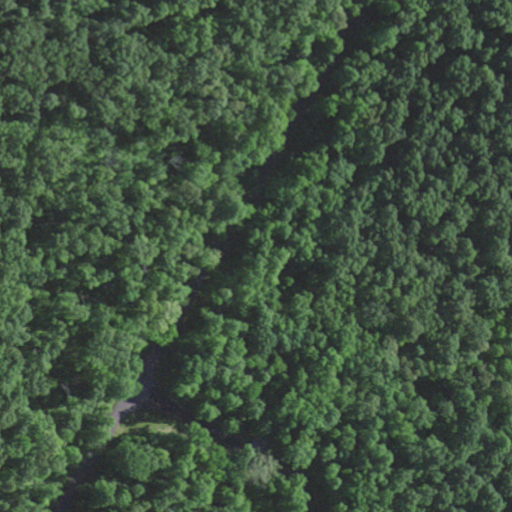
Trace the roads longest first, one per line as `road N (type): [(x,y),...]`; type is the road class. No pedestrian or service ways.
road 1 (residential): [(56,511),(367,0)]
road 2 (residential): [(133,390),(280,476),(300,511)]
